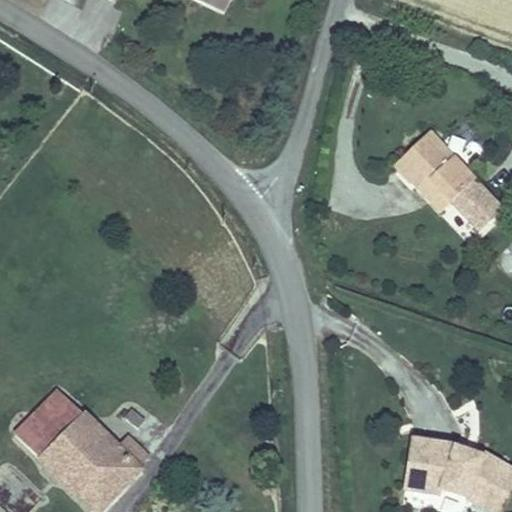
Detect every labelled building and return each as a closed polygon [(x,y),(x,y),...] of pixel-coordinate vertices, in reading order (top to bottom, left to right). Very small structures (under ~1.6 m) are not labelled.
[(190,0),(200,5),(199,8),(219,16),(226,0),(235,0),(241,3),(242,0),(190,0)] [(233,23),(241,3),(235,0),(226,0),(219,16),(233,23)] [(492,215),(420,138),(383,171),(427,219),(440,208),(467,237),(492,215)] [(43,462),(84,416),(60,393),(17,438),(43,462)] [(121,451),(84,416),(43,462),(99,511),(108,511),(146,475),(144,470),(151,460),(131,443),(121,451)] [(458,444),(415,428),(403,460),(436,471),(433,482),(463,493),(498,510),(511,483),(511,465),(481,449),(479,454),(457,447),(458,444)] [(436,471),(403,460),(397,476),(431,488),(433,482),(436,471)] [(5,465),(0,470),(0,500),(12,511),(32,490),(5,465)]
